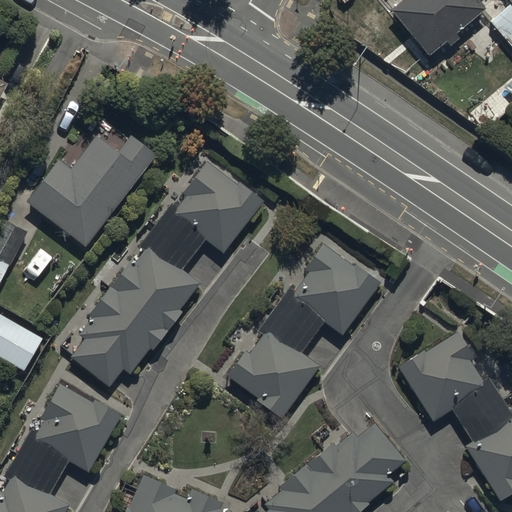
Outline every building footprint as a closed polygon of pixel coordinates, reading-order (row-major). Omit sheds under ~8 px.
[(404,0),(390,12),(428,58),(445,45),(448,49),(458,41),(455,36),(465,27),(470,33),(479,25),(474,20),(484,12),(474,0),(404,0)] [(511,8),(510,6),(489,23),(511,50),(511,8)] [(0,104),(10,87),(0,81),(0,104)] [(28,204),(86,249),(157,158),(131,137),(117,154),(97,138),(71,171),(60,162),(28,204)] [(134,269),(132,267),(90,317),(93,320),(80,336),(86,340),(71,359),(109,391),(125,372),(129,376),(150,351),(153,353),(184,315),(180,312),(201,287),(183,271),(207,242),(223,256),(266,204),(240,183),(238,186),(210,162),(183,195),(187,198),(177,209),(172,205),(139,246),(145,251),(136,262),(138,264),(134,269)] [(240,354),(225,375),(258,399),(255,403),(280,421),(320,367),(301,354),(324,324),(341,336),(379,284),(328,246),(293,294),(286,289),(256,330),(263,336),(249,355),(245,353),(243,356),(240,354)] [(0,285),(17,257),(0,247),(0,285)] [(0,357),(24,372),(44,341),(0,313),(0,357)] [(471,443),(464,448),(498,503),(511,494),(511,415),(488,377),(481,382),(470,363),(473,361),(456,334),(398,370),(431,423),(451,411),(471,443)] [(67,511),(70,507),(50,496),(69,463),(88,475),(122,417),(96,402),(94,405),(60,386),(40,421),(44,423),(37,436),(31,432),(4,478),(11,482),(4,495),(0,492),(0,511),(67,511)] [(268,511),(361,511),(369,506),(368,505),(393,485),(387,477),(405,464),(375,424),(355,439),(351,434),(335,447),(332,444),(304,466),(305,467),(277,489),(280,493),(264,506),(268,511)] [(143,477),(127,511),(229,511),(227,511),(221,511),(220,511),(222,506),(192,492),(187,502),(174,495),(175,493),(143,477)]
